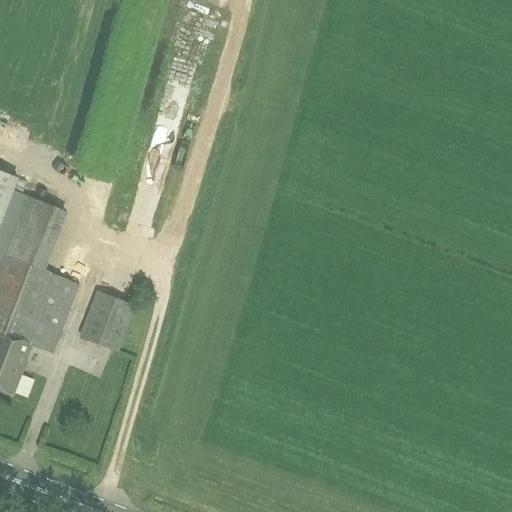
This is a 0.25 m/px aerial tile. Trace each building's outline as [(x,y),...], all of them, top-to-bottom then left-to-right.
[(173,79),(168,120),(186,122),(191,82),(173,79)] [(0,224),(18,176),(0,169),(0,224)] [(79,284),(46,271),(70,209),(24,195),(3,255),(4,255),(0,264),(0,388),(14,394),(33,344),(53,352),(79,284)] [(120,259),(109,277),(125,286),(135,268),(120,259)] [(98,291),(82,337),(120,350),(136,305),(98,291)]
